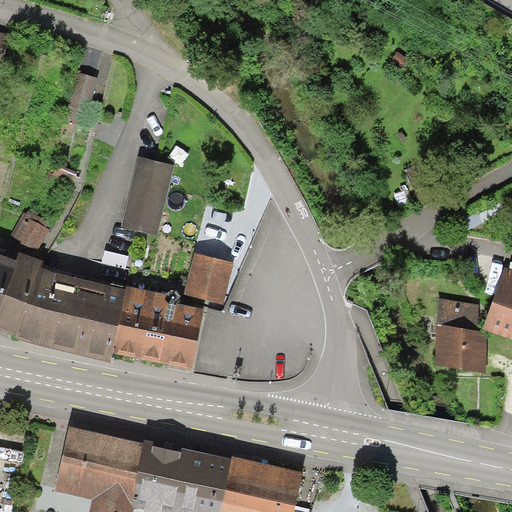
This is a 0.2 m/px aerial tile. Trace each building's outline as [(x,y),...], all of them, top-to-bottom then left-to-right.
[(0,33),(0,65),(3,66),(11,37),(0,33)] [(78,74),(69,106),(88,111),(96,79),(78,74)] [(139,158),(122,228),(156,237),(174,167),(139,158)] [(31,213),(28,211),(26,215),(25,214),(11,237),(37,251),(49,229),(46,228),(49,223),(38,216),(40,214),(33,210),(31,213)] [(19,254),(15,264),(17,265),(0,314),(0,331),(16,336),(42,268),(44,263),(19,254)] [(195,255),(183,300),(223,310),(234,265),(195,255)] [(15,264),(0,257),(0,314),(17,265),(15,264)] [(112,364),(114,355),(127,292),(124,292),(125,288),(42,268),(16,336),(14,341),(112,364)] [(511,271),(505,269),(483,331),(511,341),(511,271)] [(167,297),(125,288),(124,292),(127,292),(114,355),(192,371),(205,312),(166,304),(167,297)] [(479,306),(438,299),(438,326),(479,332),(479,306)] [(438,326),(436,326),(436,368),(485,374),(486,353),(487,334),(479,332),(438,326)] [(129,511),(145,447),(99,436),(70,429),(55,493),(93,502),(90,511),(129,511)] [(188,452),(146,442),(145,447),(129,511),(220,511),(232,463),(230,462),(188,452)] [(257,465),(231,458),(230,462),(232,463),(220,511),(294,511),(303,475),(257,465)]
